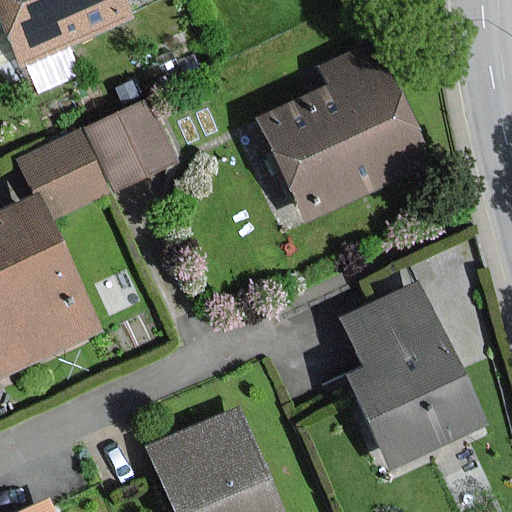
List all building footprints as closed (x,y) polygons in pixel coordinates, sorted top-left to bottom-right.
[(0,0),(0,4),(28,65),(134,15),(127,0),(0,0)] [(328,90),(264,119),(307,217),(431,162),(378,41),(318,67),(328,90)] [(175,165),(145,101),(88,128),(119,192),(135,184),(175,165)] [(25,158),(42,195),(55,222),(102,201),(112,197),(82,132),(25,158)] [(42,195),(31,200),(5,212),(0,213),(0,375),(103,329),(55,222),(42,195)] [(394,466),(488,420),(463,369),(420,282),(348,318),(371,365),(349,375),(394,466)] [(280,511),(237,409),(141,452),(151,474),(167,511),(280,511)] [(56,511),(50,498),(19,511),(56,511)]
